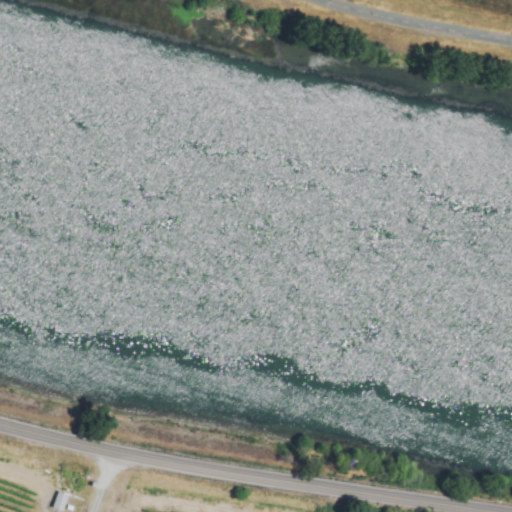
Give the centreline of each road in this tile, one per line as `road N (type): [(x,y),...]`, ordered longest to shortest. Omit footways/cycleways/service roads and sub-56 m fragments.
road 1 (primary): [(0,426),(211,470),(496,511)]
road 2 (tertiary): [(511,42),(319,0)]
